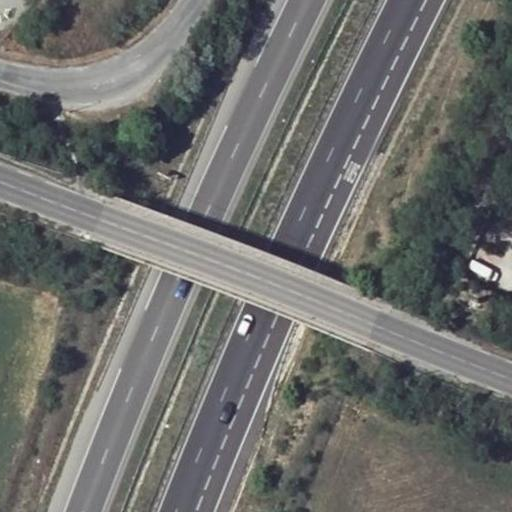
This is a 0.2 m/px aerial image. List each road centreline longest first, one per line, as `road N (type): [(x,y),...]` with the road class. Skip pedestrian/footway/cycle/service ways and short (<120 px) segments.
road 1 (motorway): [(184,511),(257,330),(420,0)]
road 2 (motorway): [(307,0),(250,111),(83,511)]
road 3 (tertiary): [(0,183),(511,382)]
road 4 (unclassified): [(178,0),(90,73),(0,63)]
